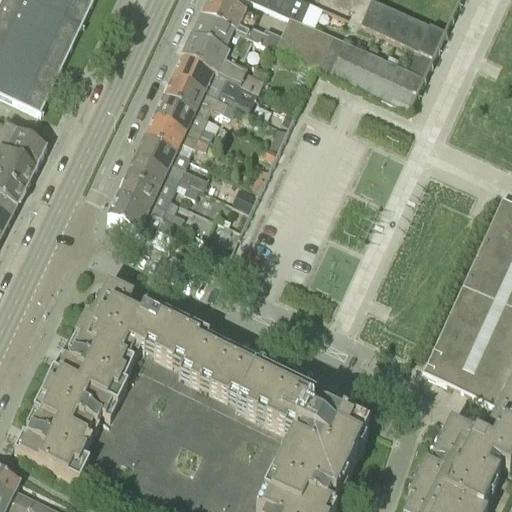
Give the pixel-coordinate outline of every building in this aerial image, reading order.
[(0,0),(0,102),(39,121),(96,0),(0,0)] [(245,20),(242,18),(246,7),(229,0),(212,0),(211,4),(210,3),(200,25),(250,48),(314,78),(315,78),(408,120),(409,121),(410,121),(411,121),(411,120),(410,120),(411,119),(409,119),(416,104),(417,104),(418,104),(419,104),(418,103),(417,102),(423,89),(424,89),(425,89),(426,89),(425,88),(424,87),(424,86),(300,30),(300,31),(288,26),(280,44),(264,37),(263,41),(249,34),(246,40),(238,36),(245,20)] [(229,0),(246,7),(288,26),(300,31),(300,30),(309,10),(285,0),(229,0)] [(310,0),(352,19),(348,28),(432,65),(443,40),(369,7),(353,0),(310,0)] [(191,45),(228,62),(240,68),(250,48),(200,25),(191,45)] [(181,66),(225,87),(257,102),(263,88),(225,71),(228,62),(191,45),(181,66)] [(172,86),(234,115),(239,117),(242,110),(221,99),(225,87),(181,66),(172,86)] [(229,125),(234,115),(172,86),(163,105),(206,125),(210,116),(229,125)] [(162,107),(153,126),(207,152),(208,152),(213,141),(201,135),(206,125),(163,105),(162,107)] [(211,166),(216,156),(153,126),(144,146),(176,161),(181,151),(211,166)] [(1,129),(0,131),(0,155),(35,175),(45,155),(43,154),(27,145),(1,129)] [(137,160),(134,165),(198,195),(201,197),(206,187),(184,177),(188,167),(189,167),(187,166),(176,161),(144,146),(137,160)] [(0,206),(16,215),(35,176),(0,156),(0,206)] [(134,165),(125,186),(170,207),(175,197),(194,206),(198,195),(134,165)] [(125,186),(116,205),(170,230),(180,235),(184,225),(166,217),(170,207),(125,186)] [(116,205),(106,225),(109,227),(108,228),(114,231),(115,230),(127,236),(127,237),(133,240),(133,239),(152,248),(157,238),(175,246),(177,241),(180,235),(170,230),(116,205)] [(0,244),(1,245),(16,215),(0,206),(0,244)] [(496,417),(511,383),(511,210),(501,206),(470,275),(421,380),(496,417)] [(89,469),(82,466),(99,432),(97,431),(101,423),(110,428),(127,392),(124,390),(140,358),(144,360),(144,359),(181,378),(178,384),(237,413),(235,416),(299,448),(295,456),(291,454),(262,511),(333,511),(366,444),(340,431),(338,434),(330,431),(336,418),(320,410),(320,409),(260,380),(262,376),(205,348),(207,344),(162,322),(163,319),(147,312),(107,292),(91,326),(85,324),(68,359),(60,355),(56,365),(59,366),(26,434),(22,432),(17,442),(21,444),(13,459),(37,470),(79,491),(89,469)] [(483,511),(497,483),(493,481),(497,474),(507,479),(511,467),(511,383),(496,417),(480,446),(448,430),(431,466),(434,468),(431,475),(424,471),(406,507),(409,509),(407,511),(483,511)] [(0,503),(18,511),(42,511),(15,498),(20,490),(0,480),(0,503)] [(18,511),(0,503),(0,511),(18,511)]
